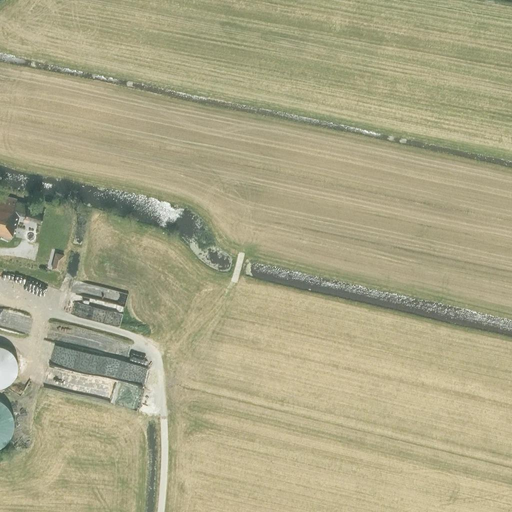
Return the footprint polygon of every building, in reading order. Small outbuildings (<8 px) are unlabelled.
[(41,222),(44,210),(16,203),(17,200),(0,195),(0,235),(12,238),(15,227),(16,228),(19,215),(25,217),(25,218),(41,222)] [(76,301),(73,313),(121,325),(125,310),(129,292),(76,279),(71,299),(76,301)] [(150,368),(150,366),(88,351),(87,332),(52,323),(48,338),(66,342),(66,351),(73,351),(81,352),(78,365),(92,368),(79,369),(51,362),(46,383),(99,396),(101,389),(107,388),(112,390),(118,389),(117,392),(118,398),(102,399),(140,409),(150,368)] [(0,386),(0,387),(3,386),(4,386),(6,385),(9,383),(11,382),(12,381),(14,379),(15,377),(16,375),(17,374),(18,371),(18,368),(18,365),(18,362),(18,360),(17,359),(16,357),(16,355),(14,353),(12,350),(9,348),(7,347),(5,346),(4,346),(1,345),(0,344),(0,386)] [(0,446),(0,447),(2,446),(3,445),(5,443),(6,442),(7,441),(9,439),(10,438),(11,436),(12,434),(13,432),(14,430),(14,428),(14,426),(14,425),(15,424),(15,422),(15,420),(14,419),(14,417),(14,415),(13,413),(13,412),(12,410),(11,409),(10,407),(9,405),(8,404),(7,403),(6,403),(5,401),(3,400),(2,399),(0,398),(0,446)]
